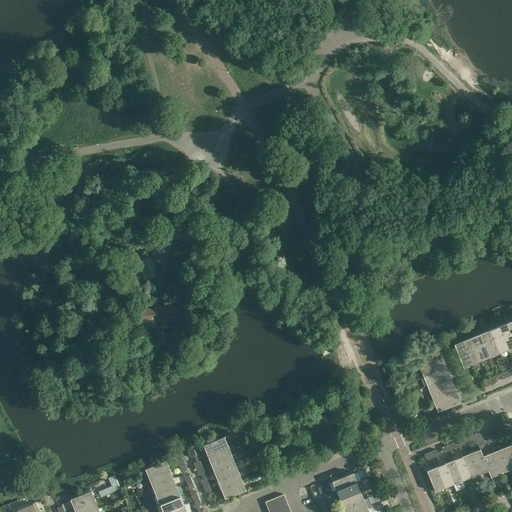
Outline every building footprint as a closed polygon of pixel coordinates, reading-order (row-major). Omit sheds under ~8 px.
[(170,198),(164,200),(167,212),(172,210),(170,198)] [(173,221),(169,230),(182,236),(186,227),(173,221)] [(196,234),(188,230),(186,234),(194,238),(196,234)] [(163,258),(166,246),(154,243),(151,255),(163,258)] [(150,257),(141,261),(149,279),(158,275),(150,257)] [(157,321),(157,328),(167,327),(167,320),(181,319),(180,309),(169,310),(166,313),(157,314),(157,313),(154,311),(142,311),(143,321),(157,321)] [(511,346),(511,334),(507,323),(499,327),(507,348),(511,346)] [(507,348),(499,327),(490,330),(498,352),(507,348)] [(498,352),(490,330),(481,334),(490,355),(498,352)] [(490,355),(481,334),(472,337),(481,359),(490,355)] [(481,359),(472,337),(464,341),(472,362),(481,359)] [(472,362),(464,341),(455,344),(455,343),(454,344),(463,367),(464,367),(464,366),(472,362)] [(431,363),(442,359),(439,351),(440,350),(439,350),(416,359),(416,360),(417,359),(424,376),(435,372),(431,363)] [(449,377),(442,359),(431,363),(435,372),(424,376),(428,385),(449,377)] [(509,377),(506,371),(500,374),(503,379),(509,377)] [(497,381),(496,379),(495,376),(489,378),(491,384),(497,381)] [(442,390),(453,385),(449,377),(428,385),(435,403),(446,399),(442,390)] [(491,384),(489,378),(483,381),(485,386),(491,384)] [(480,388),(479,386),(478,383),(471,385),(474,391),(480,388)] [(460,403),(453,385),(442,390),(446,399),(435,403),(438,411),(437,412),(438,412),(460,403),(461,403),(461,402),(460,403)] [(503,437),(502,434),(500,432),(494,434),(497,440),(503,437)] [(497,440),(494,434),(488,437),(490,442),(497,440)] [(473,441),(471,435),(465,438),(467,443),(473,441)] [(228,446),(224,438),(225,438),(225,437),(203,445),(204,446),(205,446),(208,454),(228,446)] [(467,443),(465,438),(459,440),(461,446),(467,443)] [(485,444),(484,442),(483,439),(477,441),(479,447),(485,444)] [(456,448),(455,445),(454,443),(448,445),(450,451),(456,448)] [(450,451),(448,445),(441,447),(444,453),(450,451)] [(231,455),(228,446),(208,454),(212,463),(231,455)] [(511,467),(511,452),(509,446),(501,450),(508,469),(511,467)] [(488,470),(483,457),(480,449),(480,450),(471,454),(479,473),(488,470)] [(197,456),(194,450),(189,452),(191,458),(197,456)] [(438,455),(437,452),(436,450),(430,452),(432,458),(438,455)] [(508,469),(501,450),(492,453),(500,473),(508,469)] [(432,458),(430,452),(424,455),(426,460),(432,458)] [(500,473),(492,453),(483,457),(488,470),(491,477),(492,477),(491,476),(500,473)] [(479,473),(471,454),(463,457),(470,477),(479,473)] [(235,464),(231,455),(212,463),(215,472),(235,464)] [(470,477),(463,457),(454,461),(462,480),(470,477)] [(185,464),(183,458),(177,460),(179,466),(185,464)] [(169,470),(166,462),(167,461),(166,460),(145,469),(145,470),(146,469),(150,478),(169,470)] [(202,467),(199,461),(194,463),(196,469),(202,467)] [(462,480),(454,461),(445,464),(453,484),(462,480)] [(188,470),(185,464),(179,466),(182,472),(188,470)] [(238,473),(235,464),(215,472),(219,481),(238,473)] [(453,484),(445,464),(437,468),(444,487),(453,484)] [(204,473),(202,467),(196,469),(199,476),(204,473)] [(444,487),(437,468),(428,471),(428,470),(427,471),(435,492),(436,492),(436,491),(444,487)] [(173,479),(169,470),(150,478),(153,487),(173,479)] [(242,481),(238,473),(219,481),(222,489),(242,481)] [(356,483),(353,474),(354,474),(354,473),(332,481),(333,482),(334,482),(337,490),(356,483)] [(114,474),(108,477),(114,491),(120,488),(114,474)] [(192,481),(190,475),(184,477),(187,483),(192,481)] [(176,487),(173,479),(153,487),(157,495),(176,487)] [(209,485),(206,479),(201,481),(203,487),(209,485)] [(195,487),(192,481),(187,483),(189,489),(195,487)] [(246,490),(246,489),(245,490),(242,481),(222,489),(226,498),(225,498),(225,499),(246,490)] [(360,491),(356,483),(337,490),(341,499),(360,491)] [(211,491),(209,485),(203,487),(206,493),(211,491)] [(326,492),(323,486),(318,488),(320,494),(326,492)] [(180,496),(176,487),(157,495),(160,504),(180,496)] [(94,500),(91,492),(92,492),(92,491),(70,499),(71,500),(72,500),(75,508),(94,500)] [(363,500),(360,491),(341,499),(344,508),(363,500)] [(199,499),(197,492),(191,495),(194,501),(199,499)] [(292,511),(284,492),(265,499),(270,511),(292,511)] [(165,511),(183,505),(180,496),(160,504),(163,511),(165,511)] [(216,502),(213,496),(208,498),(210,504),(216,502)] [(330,503),(328,497),(322,499),(325,506),(330,503)] [(202,505),(199,499),(194,501),(196,507),(202,505)] [(91,511),(98,509),(94,500),(75,508),(76,511),(91,511)] [(358,511),(367,509),(363,500),(344,508),(345,511),(358,511)] [(36,511),(39,511),(36,503),(37,502),(36,501),(13,511),(14,511),(36,511)] [(333,509),(330,503),(325,506),(327,511),(333,509)]
